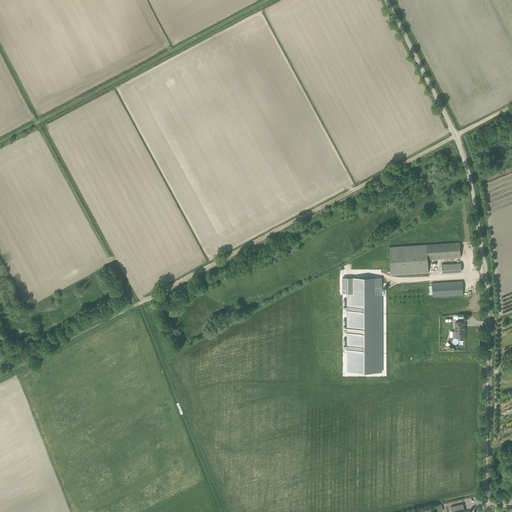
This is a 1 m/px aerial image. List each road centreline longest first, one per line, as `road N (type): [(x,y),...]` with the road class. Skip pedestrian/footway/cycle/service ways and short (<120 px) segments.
road 1 (track): [(511,106),(0,378)]
road 2 (unclassified): [(482,511),(486,343),(473,186),(386,0)]
road 3 (track): [(268,0),(0,142)]
road 4 (track): [(135,306),(36,122)]
